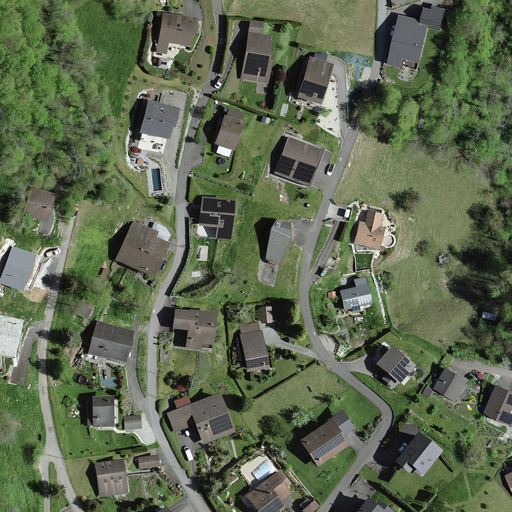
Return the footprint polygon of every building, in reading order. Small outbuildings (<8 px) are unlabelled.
[(437,30),(442,13),(433,10),(433,13),(423,11),(420,23),(398,18),(387,63),(397,66),(399,59),(416,63),(425,27),(437,30)] [(188,39),(191,22),(160,17),(154,53),(162,54),(164,44),(184,47),(186,38),(188,39)] [(260,25),(249,23),(240,79),(264,83),(267,65),(264,64),(267,45),(265,44),(266,38),(258,37),(260,25)] [(328,66),(307,60),(295,99),(316,105),(328,66)] [(171,113),(143,106),(135,136),(159,142),(163,130),(167,131),(171,113)] [(241,113),(224,108),(212,143),(229,149),(241,113)] [(318,152),(286,141),(274,173),(306,185),(318,152)] [(53,196),(31,188),(22,214),(44,221),(53,196)] [(231,204),(201,201),(198,226),(216,228),(215,238),(228,239),(231,204)] [(378,217),(365,214),(362,226),(357,225),(352,244),(375,250),(380,231),(374,229),(378,217)] [(156,233),(134,224),(119,258),(155,273),(167,244),(154,239),(156,233)] [(287,225),(271,224),(266,233),(264,260),(275,265),(288,240),(287,225)] [(35,257),(14,249),(2,283),(23,290),(35,257)] [(362,280),(351,282),(353,290),(338,293),(342,310),(367,305),(362,280)] [(269,309),(259,309),(260,323),(269,323),(269,309)] [(191,316),(173,313),(170,330),(186,333),(184,349),(196,350),(196,346),(208,347),(212,317),(191,314),(191,316)] [(21,323),(0,317),(0,353),(13,357),(21,323)] [(131,333),(99,323),(90,352),(123,362),(131,333)] [(256,334),(255,325),(240,327),(241,336),(239,337),(244,372),(263,370),(258,334),(256,334)] [(408,370),(384,352),(373,366),(386,377),(383,380),(392,387),(395,384),(396,385),(408,370)] [(468,381),(446,367),(432,387),(454,402),(468,381)] [(511,424),(511,392),(496,385),(483,412),(511,426),(511,424)] [(215,394),(166,414),(174,434),(193,426),(201,444),(231,432),(215,394)] [(111,426),(111,399),(89,399),(89,426),(111,426)] [(140,428),(139,417),(125,418),(126,429),(140,428)] [(342,448),(326,424),(299,443),(315,466),(342,448)] [(441,453),(415,433),(392,462),(408,475),(411,471),(421,478),(441,453)] [(157,466),(156,457),(140,459),(141,468),(157,466)] [(126,493),(122,461),(96,465),(101,496),(126,493)] [(511,470),(503,474),(511,495),(511,470)] [(291,493),(276,474),(275,475),(273,473),(245,494),(258,511),(276,511),(282,508),(278,503),(291,493)] [(383,511),(374,505),(371,509),(362,503),(355,511),(383,511)]
